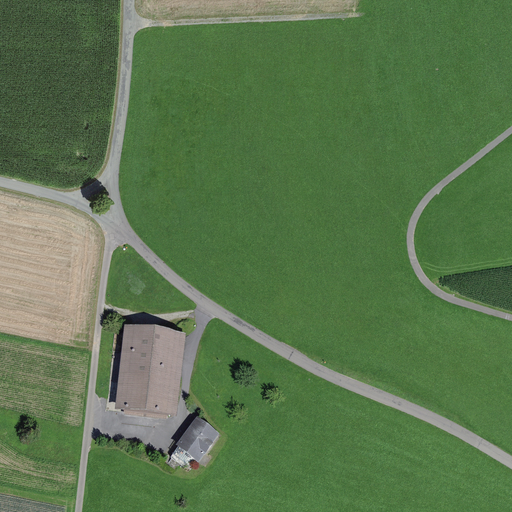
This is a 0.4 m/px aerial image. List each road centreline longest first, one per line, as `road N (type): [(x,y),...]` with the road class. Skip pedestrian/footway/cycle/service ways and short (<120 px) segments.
road 1 (unclassified): [(119,228),(234,322),(511,462)]
road 2 (track): [(511,318),(446,298),(423,280),(410,232),(435,191),(511,131)]
road 3 (track): [(119,228),(108,251),(78,511)]
road 4 (track): [(127,20),(364,13)]
road 5 (unclassified): [(128,0),(113,169)]
